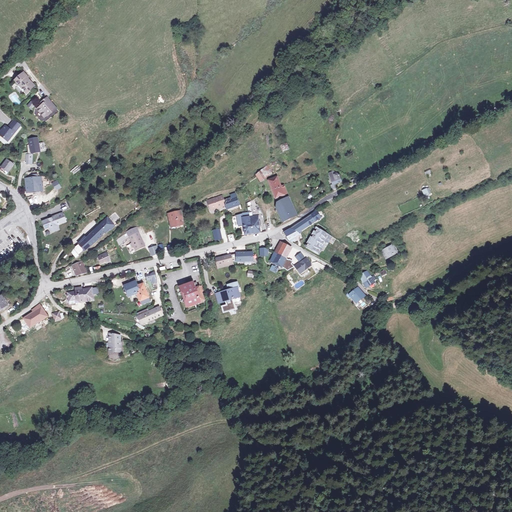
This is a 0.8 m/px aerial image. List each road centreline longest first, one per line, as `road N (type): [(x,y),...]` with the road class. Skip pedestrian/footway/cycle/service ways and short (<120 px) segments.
road 1 (residential): [(44,286),(272,233),(401,159)]
road 2 (track): [(236,419),(0,499)]
road 3 (track): [(407,349),(377,381),(336,406),(236,419)]
road 4 (track): [(394,298),(511,241)]
road 5 (track): [(401,159),(511,100)]
